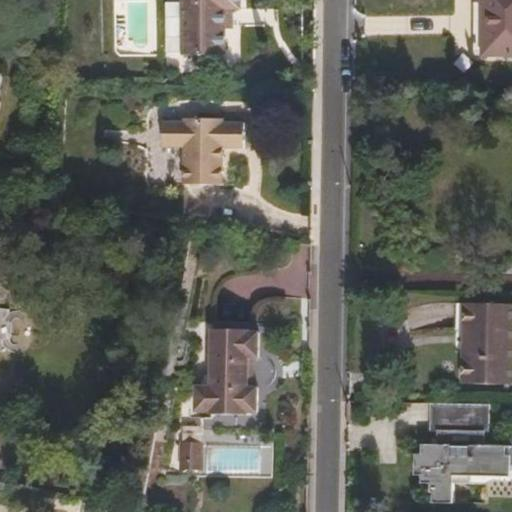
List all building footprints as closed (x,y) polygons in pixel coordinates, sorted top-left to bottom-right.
[(228,10),(227,0),(168,0),(171,59),(214,56),(212,28),(212,10),(220,11),(228,10)] [(511,56),(511,0),(477,0),(476,56),(511,56)] [(221,28),(220,11),(212,10),(212,28),(221,28)] [(0,101),(2,102),(8,76),(2,74),(3,66),(0,65),(0,101)] [(223,182),(224,145),(246,145),(246,120),(225,121),(224,116),(185,115),(185,119),(163,119),(163,143),(184,143),(183,182),(223,182)] [(465,328),(465,302),(456,302),(456,328),(465,328)] [(511,384),(511,304),(465,302),(465,328),(463,384),(511,384)] [(247,385),(247,354),(253,354),(258,354),(259,329),(248,328),(248,326),(210,325),(210,372),(203,372),(197,377),(197,383),(193,383),(193,409),(209,409),(209,412),(247,412),(247,411),(257,410),(257,385),(253,385),(247,385)] [(511,476),(511,447),(485,446),(485,430),(489,431),(489,405),(457,405),(457,429),(440,429),(440,444),(423,445),(423,482),(431,483),(431,500),(456,501),(456,483),(474,483),(474,476),(511,476)] [(457,429),(457,405),(430,405),(430,428),(440,429),(457,429)] [(204,474),(204,450),(183,449),(183,474),(204,474)]
